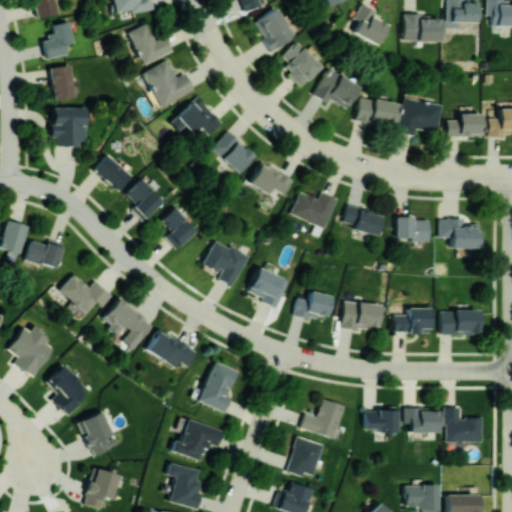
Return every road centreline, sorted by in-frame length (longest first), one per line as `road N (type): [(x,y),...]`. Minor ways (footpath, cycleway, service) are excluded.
road 1 (residential): [(216,319),(286,350),(357,367),(511,369)]
road 2 (residential): [(319,149),(403,173),(511,177)]
road 3 (residential): [(286,350),(232,511)]
road 4 (residential): [(10,182),(7,58)]
